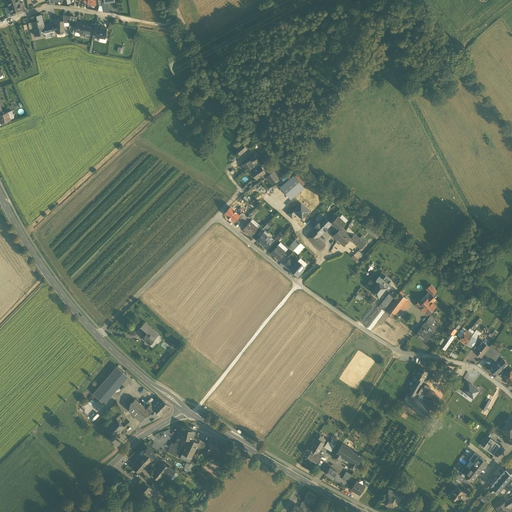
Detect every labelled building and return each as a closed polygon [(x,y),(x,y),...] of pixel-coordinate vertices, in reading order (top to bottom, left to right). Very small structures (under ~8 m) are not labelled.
[(9,7),(9,10),(11,10),(11,13),(15,12),(22,10),(20,3),(9,7)] [(32,23),(33,29),(44,26),(41,15),(36,16),(38,21),(32,23)] [(56,24),(54,25),(55,31),(57,31),(57,33),(64,33),(64,26),(64,23),(64,21),(63,21),(56,21),(56,24)] [(80,35),(89,36),(90,29),(91,26),(77,23),(76,28),(75,31),(80,32),(80,35)] [(50,32),(55,31),(54,25),(45,27),(44,26),(33,29),(35,36),(45,33),(50,32)] [(95,36),(100,37),(105,38),(107,29),(97,27),(95,36)] [(8,112),(3,113),(0,114),(0,120),(1,122),(6,120),(10,119),(8,112)] [(240,155),(247,149),(243,144),(236,150),(240,155)] [(243,165),(247,171),(250,169),(250,168),(254,166),(254,165),(255,164),(258,162),(255,156),(254,155),(250,158),(251,160),(243,165)] [(251,172),(256,179),(266,172),(265,171),(260,165),(257,168),(251,172)] [(266,177),(271,183),(278,178),(273,172),(266,177)] [(293,175),(279,187),(291,199),(304,187),(293,175)] [(309,210),(300,203),(294,210),(297,213),(300,217),(302,218),(309,210)] [(230,207),(225,213),(228,216),(227,217),(230,219),(231,219),(234,222),(236,220),(240,216),(239,215),(230,207)] [(291,208),(286,213),(292,218),(296,214),(297,213),(294,210),(291,208)] [(247,217),(242,212),(239,215),(240,216),(236,220),(241,224),(247,217)] [(342,214),(339,217),(345,223),(348,220),(342,214)] [(337,240),(346,231),(342,227),(346,224),(345,223),(339,217),(338,216),(331,223),(330,224),(330,225),(338,232),(333,237),(337,240)] [(321,235),(329,226),(328,225),(330,223),(324,217),(314,228),(315,229),(321,235)] [(253,218),(250,221),(258,228),(260,225),(253,218)] [(243,229),(251,236),(257,229),(249,222),(243,229)] [(348,227),(346,231),(352,237),(354,234),(348,227)] [(365,231),(373,237),(375,234),(367,228),(365,231)] [(318,238),(321,235),(315,229),(307,237),(320,250),(325,245),(318,238)] [(350,239),(352,237),(346,231),(337,240),(343,246),(350,239)] [(257,240),(266,249),(274,240),(270,237),(269,238),(263,233),(257,240)] [(359,238),(354,234),(352,237),(350,239),(361,249),(366,245),(363,242),(359,238)] [(289,246),(291,248),(298,241),(296,239),(289,246)] [(293,250),(298,254),(304,247),(300,243),(298,241),(291,248),(293,250)] [(280,242),(278,245),(285,252),(288,249),(280,242)] [(275,256),(279,259),(285,252),(278,245),(271,253),(274,256),(275,256)] [(354,256),(358,260),(362,256),(358,252),(354,256)] [(300,258),(297,261),(304,267),(307,264),(300,258)] [(295,264),(289,259),(285,264),(288,267),(289,266),(291,268),(295,264)] [(297,276),(299,274),(300,274),(304,271),(302,270),(305,267),(304,267),(297,261),(295,264),(291,268),(290,269),(290,270),(297,276)] [(378,282),(384,286),(385,284),(387,286),(388,283),(383,279),(381,278),(379,276),(376,280),(378,282)] [(371,291),(378,297),(386,287),(384,286),(378,282),(371,291)] [(426,289),(431,295),(436,291),(431,285),(426,289)] [(395,296),(390,292),(386,298),(391,301),(395,296)] [(407,299),(403,295),(400,293),(399,293),(388,308),(386,311),(390,314),(393,317),(400,308),(407,299)] [(422,310),(427,315),(436,306),(435,305),(438,303),(431,295),(422,303),(420,301),(415,305),(421,311),(422,310)] [(384,310),(386,311),(388,308),(386,307),(391,301),(386,298),(379,307),(384,310)] [(411,302),(407,299),(400,308),(404,311),(411,302)] [(377,322),(385,311),(384,310),(379,307),(378,306),(363,325),(370,330),(377,322)] [(381,325),(390,314),(386,311),(384,310),(385,311),(377,322),(381,325)] [(457,320),(452,328),(456,331),(457,331),(462,323),(457,320)] [(141,327),(147,333),(147,332),(151,328),(145,322),(141,327)] [(479,325),(478,324),(476,322),(470,328),(473,331),(479,325)] [(421,327),(429,333),(431,330),(431,329),(429,327),(425,324),(424,323),(421,327)] [(429,333),(421,327),(416,334),(426,341),(431,334),(429,333)] [(449,333),(452,336),(456,331),(452,328),(451,327),(447,332),(449,333)] [(150,335),(155,339),(159,335),(155,331),(150,335)] [(155,339),(150,335),(147,332),(147,333),(142,338),(149,345),(155,339)] [(465,332),(461,337),(459,340),(466,345),(471,337),(471,336),(465,332)] [(452,336),(449,333),(440,347),(445,351),(454,337),(452,336)] [(476,340),(471,337),(466,345),(470,348),(476,340)] [(474,352),(481,358),(484,354),(484,353),(489,347),(482,342),(474,352)] [(497,364),(502,369),(507,364),(502,359),(495,352),(493,351),(489,347),(484,354),(495,363),(496,364),(497,364)] [(490,370),(495,375),(502,369),(497,364),(496,364),(490,370)] [(117,366),(105,380),(115,389),(127,375),(117,366)] [(418,378),(423,381),(428,372),(420,367),(415,376),(418,378)] [(503,376),(509,385),(510,385),(511,383),(511,370),(503,376)] [(127,375),(115,389),(116,390),(128,376),(127,375)] [(402,402),(425,416),(430,408),(434,411),(439,402),(432,397),(431,400),(423,399),(418,398),(419,394),(423,395),(425,395),(430,387),(425,384),(423,387),(420,386),(423,381),(418,378),(416,381),(409,394),(407,392),(402,402)] [(115,389),(105,380),(93,394),(103,403),(115,389)] [(461,394),(462,391),(463,390),(466,386),(461,382),(456,390),(461,394)] [(463,390),(469,395),(473,398),(478,390),(468,383),(466,386),(463,390)] [(106,402),(116,390),(115,389),(103,403),(104,404),(107,402),(106,402)] [(138,402),(133,407),(145,418),(153,409),(162,400),(158,396),(154,400),(151,403),(145,409),(143,406),(138,402)] [(130,404),(133,407),(138,402),(135,399),(130,404)] [(148,400),(143,406),(145,409),(151,403),(149,401),(148,400)] [(153,409),(160,415),(169,406),(162,400),(153,409)] [(488,400),(483,410),(485,411),(491,401),(488,400)] [(141,422),(145,418),(133,407),(130,404),(129,411),(141,422)] [(117,420),(116,421),(123,428),(124,426),(117,420)] [(364,431),(367,433),(369,429),(370,429),(374,423),(370,420),(364,431)] [(511,434),(511,421),(511,422),(510,420),(502,429),(510,436),(511,434)] [(112,433),(115,436),(123,428),(116,421),(107,429),(112,433)] [(182,428),(180,437),(189,439),(190,440),(191,439),(191,435),(193,436),(194,431),(182,428)] [(492,431),(488,436),(490,438),(495,441),(498,436),(492,431)] [(107,438),(112,442),(116,437),(115,436),(112,433),(107,438)] [(191,435),(191,439),(197,443),(190,458),(191,458),(197,447),(199,449),(185,471),(187,473),(206,444),(200,440),(193,436),(191,435)] [(486,439),(488,440),(489,441),(484,448),(493,454),(500,445),(495,441),(490,438),(488,436),(486,439)] [(185,447),(189,439),(180,437),(180,439),(177,438),(174,445),(172,450),(177,452),(181,445),(184,447),(185,447)] [(182,453),(190,458),(197,443),(191,439),(190,440),(189,439),(185,447),(184,447),(183,448),(184,448),(182,453)] [(217,452),(217,453),(219,449),(220,448),(222,445),(212,439),(208,447),(207,447),(211,449),(212,450),(217,452)] [(318,440),(312,449),(316,452),(318,448),(319,449),(322,443),(318,440)] [(341,457),(351,463),(356,466),(362,457),(352,451),(352,450),(342,444),(336,454),(341,457)] [(167,452),(179,458),(182,453),(184,448),(183,448),(184,447),(181,445),(177,452),(172,450),(169,448),(167,452)] [(206,446),(203,452),(208,455),(211,449),(207,447),(208,447),(206,446)] [(142,457),(148,461),(149,460),(150,460),(155,454),(147,447),(143,453),(141,455),(142,457)] [(317,452),(316,452),(312,449),(307,457),(311,459),(312,458),(316,461),(316,462),(317,463),(321,455),(317,452)] [(189,462),(191,458),(190,458),(182,453),(179,458),(189,462)] [(470,461),(472,463),(478,455),(474,453),(469,460),(470,461)] [(473,464),(469,469),(467,471),(468,471),(466,474),(465,474),(465,475),(466,475),(468,477),(468,478),(471,480),(472,481),(473,480),(472,480),(474,477),(475,477),(481,469),(482,468),(486,462),(478,455),(472,463),(473,464)] [(148,461),(142,457),(137,463),(139,464),(135,469),(140,473),(142,470),(142,469),(148,461)] [(341,457),(340,459),(350,465),(351,463),(341,457)] [(158,468),(170,478),(175,471),(171,468),(170,469),(162,463),(158,468)] [(326,474),(333,478),(335,475),(336,473),(337,472),(330,467),(326,474)] [(173,480),(170,478),(158,468),(152,475),(158,480),(161,477),(170,484),(173,480)] [(502,474),(509,480),(511,477),(511,475),(505,470),(502,474)] [(170,478),(173,480),(178,474),(175,471),(170,478)] [(342,484),(344,486),(351,475),(346,472),(342,478),(345,480),(342,484)] [(496,492),(498,493),(498,492),(500,490),(501,489),(504,485),(505,485),(506,483),(509,480),(502,474),(491,487),(496,492)] [(338,477),(335,475),(333,478),(342,484),(345,480),(342,478),(339,476),(338,476),(338,477)] [(461,484),(463,481),(457,476),(453,482),(459,487),(461,484)] [(461,484),(466,488),(470,483),(469,482),(467,480),(465,479),(463,481),(461,484)] [(505,492),(510,487),(511,484),(511,482),(511,483),(509,480),(506,483),(505,485),(504,485),(501,489),(505,492)] [(351,490),(359,495),(362,490),(364,487),(364,486),(362,486),(358,483),(358,482),(357,481),(355,481),(355,482),(355,483),(351,490)] [(140,489),(146,494),(151,489),(145,484),(140,489)] [(450,496),(457,501),(464,492),(457,487),(454,490),(453,493),(450,496)] [(483,496),(484,496),(481,499),(485,503),(488,500),(493,494),(488,490),(483,496)] [(304,499),(310,502),(313,504),(317,497),(308,492),(304,499)] [(393,507),(395,496),(388,495),(386,506),(393,507)] [(496,508),(498,511),(511,511),(509,507),(506,502),(496,508)]
